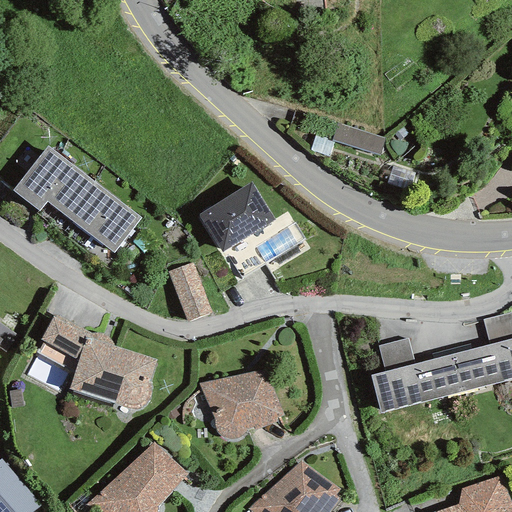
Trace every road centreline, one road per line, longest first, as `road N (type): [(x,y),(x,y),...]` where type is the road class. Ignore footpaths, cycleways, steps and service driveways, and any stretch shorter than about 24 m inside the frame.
road 1 (residential): [(511,291),(465,308),(302,303),(173,328),(105,301),(0,235)]
road 2 (tertiary): [(140,0),(182,59),(344,200),(406,227),(511,235)]
